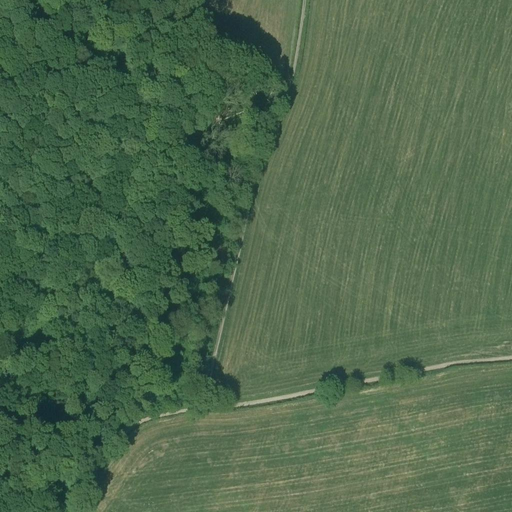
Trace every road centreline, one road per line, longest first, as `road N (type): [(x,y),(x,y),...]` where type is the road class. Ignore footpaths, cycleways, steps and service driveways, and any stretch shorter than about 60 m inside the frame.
road 1 (track): [(304,0),(290,78),(233,266),(207,406)]
road 2 (track): [(511,357),(207,406)]
road 3 (track): [(101,464),(142,420),(207,406)]
